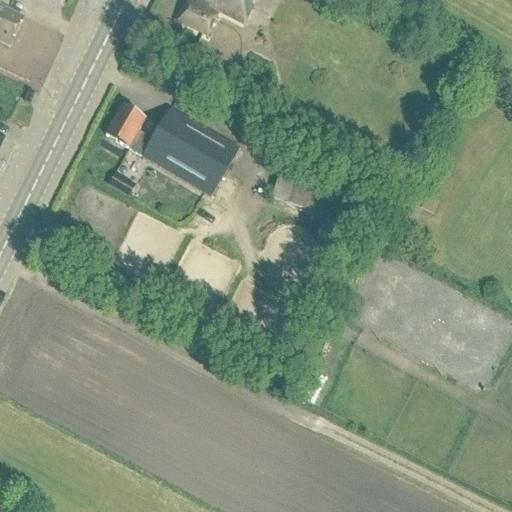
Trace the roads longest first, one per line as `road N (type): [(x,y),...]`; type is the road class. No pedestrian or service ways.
road 1 (track): [(0,260),(482,511)]
road 2 (primary): [(0,255),(126,0)]
